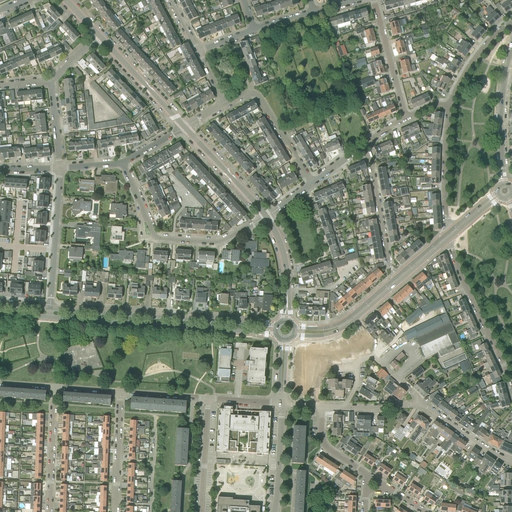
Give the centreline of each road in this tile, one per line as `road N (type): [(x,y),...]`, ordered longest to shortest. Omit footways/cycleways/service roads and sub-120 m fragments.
road 1 (tertiary): [(276,325),(49,309)]
road 2 (tertiary): [(49,317),(275,333)]
road 3 (residential): [(267,217),(219,243),(155,238),(123,163)]
road 4 (tertiary): [(292,335),(349,324),(448,238)]
road 5 (residential): [(511,387),(448,238)]
road 6 (residential): [(397,276),(366,141)]
road 7 (residential): [(226,105),(257,93),(311,182)]
road 8 (unclassified): [(503,183),(511,47)]
road 9 (residential): [(346,407),(357,362),(373,356),(420,403)]
road 10 (residential): [(447,232),(451,106)]
road 11 (unclassified): [(185,129),(100,37)]
road 12 (residential): [(49,511),(54,387)]
road 13 (tertiary): [(397,276),(336,324),(293,327)]
road 14 (residential): [(405,116),(373,0)]
road 15 (unclassified): [(267,217),(185,129)]
road 16 (residential): [(116,511),(120,391)]
